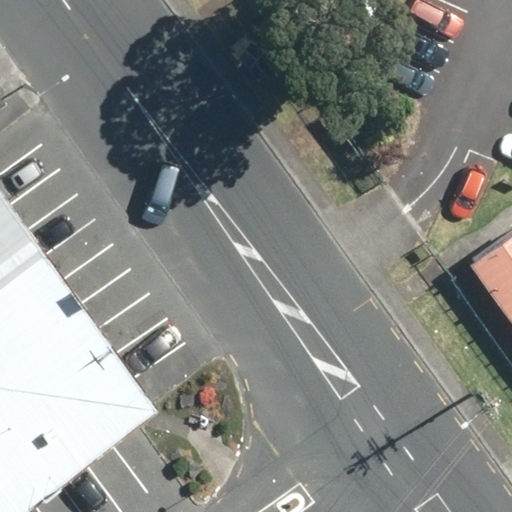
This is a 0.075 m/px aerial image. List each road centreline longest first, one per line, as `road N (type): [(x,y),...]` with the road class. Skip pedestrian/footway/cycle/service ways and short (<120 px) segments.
road 1 (secondary): [(70,0),(380,434)]
road 2 (residential): [(271,511),(380,434)]
